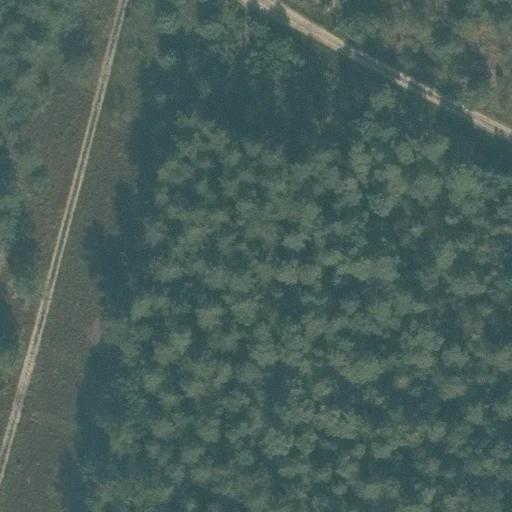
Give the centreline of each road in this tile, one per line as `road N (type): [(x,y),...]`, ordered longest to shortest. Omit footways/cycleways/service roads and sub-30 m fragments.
road 1 (track): [(0,470),(125,0)]
road 2 (track): [(289,0),(511,119)]
